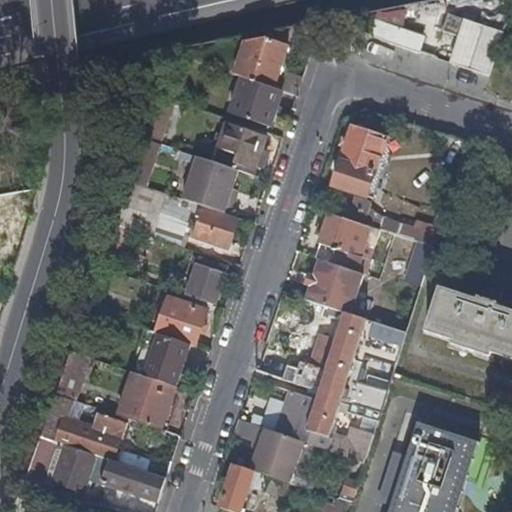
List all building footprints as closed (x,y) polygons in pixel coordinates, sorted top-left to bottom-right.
[(490,78),(504,34),(451,17),(447,33),(470,41),(462,68),(490,78)] [(376,22),(371,37),(420,53),(425,39),(376,22)] [(296,48),(270,40),(264,57),(248,51),(246,58),(220,49),(218,54),(208,51),(192,53),(190,59),(255,81),(254,82),(276,90),(282,72),(288,74),(296,48)] [(304,79),(288,74),(282,72),(276,90),(283,93),(298,98),(304,79)] [(182,79),(170,76),(162,98),(174,102),(182,79)] [(276,90),(254,82),(244,79),(232,113),(271,127),(283,93),(276,90)] [(174,102),(162,98),(147,141),(161,146),(177,103),(174,102)] [(369,196),(388,138),(354,127),(334,184),(369,196)] [(248,130),(236,167),(256,174),(260,162),(266,164),(269,153),(264,151),(269,137),(248,130)] [(229,216),(235,200),(229,198),(237,172),(195,157),(182,200),(205,208),(229,216)] [(235,200),(244,174),(237,172),(229,198),(235,200)] [(469,199),(489,206),(495,186),(475,180),(469,199)] [(162,194),(132,183),(118,224),(148,234),(162,194)] [(350,207),(346,218),(360,223),(364,212),(350,207)] [(230,251),(241,220),(229,216),(205,208),(194,239),(230,251)] [(346,218),(331,213),(321,243),(323,244),(318,258),(321,260),(346,267),(348,262),(354,264),(357,255),(362,257),(370,233),(379,236),(381,230),(360,223),(346,218)] [(423,286),(435,249),(419,243),(407,281),(423,286)] [(127,252),(110,246),(102,268),(119,274),(127,252)] [(200,260),(187,297),(216,307),(228,270),(200,260)] [(347,314),(352,315),(364,274),(346,267),(321,260),(308,301),(347,314)] [(484,288),(479,302),(498,308),(502,294),(484,288)] [(511,312),(498,308),(479,302),(442,290),(428,332),(458,342),(456,346),(492,358),(493,354),(511,359),(511,312)] [(171,299),(159,334),(161,335),(191,345),(197,348),(209,312),(171,299)] [(397,367),(407,335),(352,315),(347,314),(338,341),(322,335),(309,373),(289,366),(284,383),(321,395),(319,399),(341,406),(380,420),(389,393),(349,381),(357,354),(397,367)] [(191,345),(161,335),(146,378),(176,388),(177,388),(191,345)] [(91,359),(73,352),(58,395),(71,400),(78,402),(91,359)] [(146,378),(133,373),(118,415),(162,429),(176,388),(146,378)] [(71,400),(58,395),(52,413),(57,415),(59,408),(67,411),(71,400)] [(304,442),(307,436),(317,403),(297,396),(284,435),(304,442)] [(341,406),(319,399),(309,432),(330,439),(341,406)] [(57,415),(52,413),(43,438),(67,446),(68,444),(112,459),(119,438),(123,439),(128,424),(98,413),(92,428),(57,415)] [(419,424),(389,511),(455,511),(478,443),(419,424)] [(305,444),(365,465),(375,435),(353,428),(346,450),(307,436),(304,442),(284,435),(261,427),(255,443),(260,445),(255,459),(251,471),(282,481),(291,484),(305,444)] [(161,501),(168,481),(67,446),(43,438),(28,479),(38,483),(48,451),(63,456),(53,483),(85,495),(91,477),(161,501)] [(250,458),(255,459),(260,445),(255,443),(250,458)] [(222,508),(231,511),(242,511),(250,488),(265,494),(265,492),(277,496),(282,481),(251,471),(236,465),(222,508)] [(328,501),(326,511),(341,511),(343,504),(328,501)]
